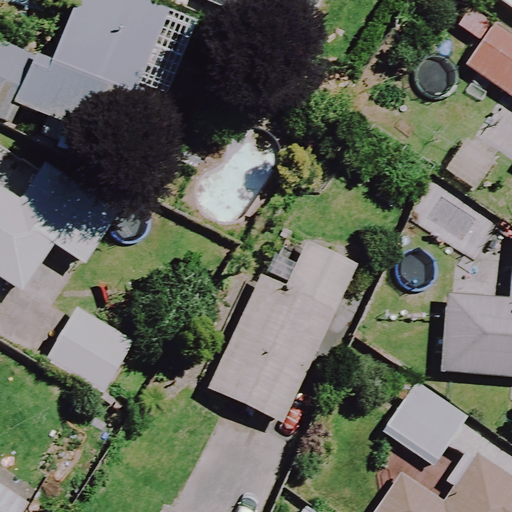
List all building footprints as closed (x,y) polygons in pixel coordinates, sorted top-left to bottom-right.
[(192,34),(112,0),(78,0),(48,69),(0,48),(0,126),(8,130),(15,115),(136,167),(192,34)] [(182,0),(299,46),(317,0),(182,0)] [(511,0),(501,0),(497,8),(511,18),(511,0)] [(511,40),(493,28),(463,72),(511,106),(511,40)] [(10,173),(0,166),(0,286),(20,299),(50,252),(82,272),(111,226),(38,179),(16,165),(10,173)] [(356,278),(306,252),(282,298),(260,286),(204,394),(277,431),(356,278)] [(511,279),(507,312),(453,304),(443,375),(511,385),(511,279)] [(132,345),(72,314),(46,365),(106,395),(132,345)] [(511,511),(511,469),(493,457),(499,448),(462,423),(412,390),(379,440),(416,464),(403,484),(394,478),(371,511),(511,511)] [(22,511),(25,509),(0,493),(0,511),(22,511)]
